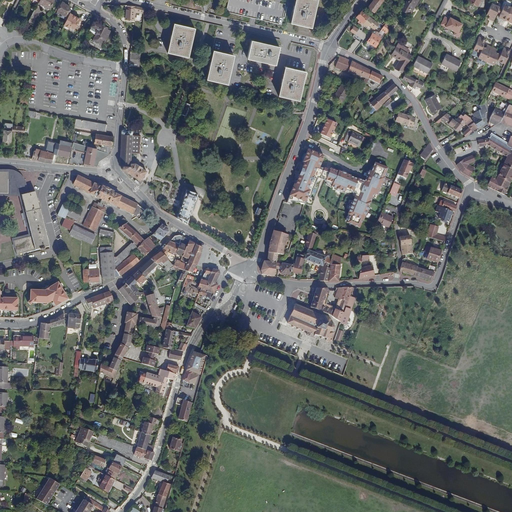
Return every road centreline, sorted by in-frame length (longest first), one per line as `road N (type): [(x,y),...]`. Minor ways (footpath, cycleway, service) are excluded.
road 1 (track): [(249,357),(511,461)]
road 2 (residential): [(246,269),(257,259),(330,47)]
road 3 (track): [(222,425),(438,511)]
road 4 (residential): [(114,1),(330,47)]
road 5 (tertiary): [(121,511),(151,470),(188,350),(207,319)]
road 6 (residential): [(0,324),(42,319),(121,281),(178,225)]
road 7 (residential): [(330,47),(387,76),(412,101),(466,187)]
road 8 (residential): [(393,282),(292,283),(246,269)]
road 9 (residential): [(466,187),(432,287),(393,282)]
road 10 (residential): [(125,67),(25,40),(0,50)]
road 11 (track): [(260,327),(244,371),(226,375),(217,388),(222,425)]
